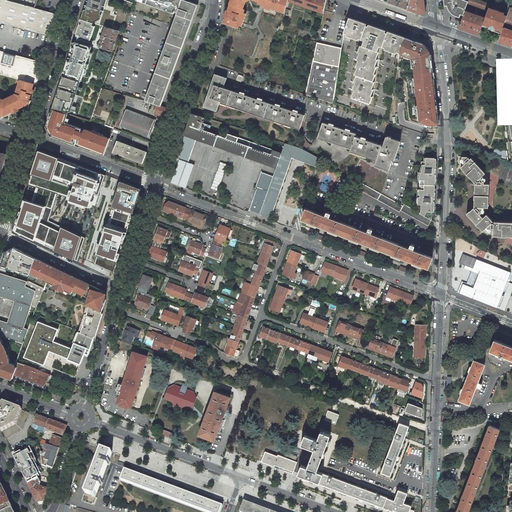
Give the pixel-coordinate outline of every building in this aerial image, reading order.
[(0,0),(0,22),(52,36),(59,15),(34,8),(3,0),(0,0)] [(87,0),(84,10),(83,15),(81,19),(93,23),(98,20),(100,15),(102,15),(103,11),(101,10),(103,6),(105,7),(107,0),(105,0),(87,0)] [(139,0),(175,13),(175,12),(178,13),(180,7),(179,7),(180,5),(181,5),(182,0),(139,0)] [(165,47),(146,101),(157,105),(161,106),(198,5),(185,0),(182,0),(181,5),(180,5),(179,7),(180,7),(178,13),(173,26),(165,47)] [(233,0),(230,11),(228,10),(225,17),(227,17),(225,24),(234,27),(237,28),(238,25),(240,25),(242,26),(246,13),(244,13),(245,9),(243,9),(246,1),(248,0),(255,0),(259,1),(265,4),(264,6),(264,7),(270,10),(271,8),(272,6),(278,8),(277,10),(277,12),(284,14),(288,1),(288,0),(233,0)] [(324,10),(326,0),(288,0),(288,1),(324,13),(325,10),(324,10)] [(407,9),(409,0),(388,0),(388,2),(407,9)] [(409,0),(407,9),(422,14),(425,12),(423,0),(409,0)] [(443,0),(445,5),(447,5),(449,10),(451,13),(454,15),(462,18),(465,11),(467,4),(468,1),(465,0),(443,0)] [(467,4),(487,11),(488,9),(489,7),(490,4),(478,0),(468,0),(468,1),(467,4)] [(504,24),(507,16),(504,15),(500,13),(499,11),(494,9),(492,10),(488,9),(487,11),(485,18),(483,24),(489,26),(495,29),(501,31),(503,27),(504,24)] [(485,18),(465,11),(462,18),(459,28),(479,35),(482,26),(483,24),(485,18)] [(354,90),(352,97),(358,100),(359,98),(360,98),(360,100),(370,104),(372,97),(371,96),(373,89),(372,89),(374,81),(373,81),(375,74),(374,73),(376,67),(375,66),(377,59),(376,59),(378,52),(377,51),(379,46),(382,47),(385,47),(384,49),(396,53),(397,52),(400,53),(405,37),(349,18),(344,33),(346,34),(346,36),(358,40),(359,38),(361,39),(361,40),(364,41),(362,46),(360,45),(358,53),(359,53),(357,60),(358,61),(356,67),(357,68),(355,75),(356,75),(354,82),(355,83),(353,90),(354,90)] [(92,26),(93,23),(81,19),(76,34),(81,35),(81,37),(90,40),(95,26),(92,26)] [(113,52),(119,31),(106,27),(99,47),(113,52)] [(501,33),(498,42),(511,46),(511,30),(503,27),(501,31),(501,33)] [(422,43),(405,37),(400,53),(413,57),(413,59),(412,60),(413,67),(415,66),(416,73),(418,73),(419,78),(414,78),(416,96),(421,95),(421,100),(419,101),(420,108),(418,108),(419,122),(424,124),(425,126),(429,127),(429,123),(432,123),(432,124),(438,123),(430,53),(422,43)] [(75,41),(63,76),(81,82),(92,47),(75,41)] [(305,94),(333,104),(341,48),(318,42),(317,42),(305,94)] [(43,63),(0,51),(0,74),(21,80),(35,83),(37,84),(43,63)] [(511,70),(498,69),(502,103),(504,103),(505,106),(511,105),(511,70)] [(215,74),(204,107),(205,107),(216,74),(215,74)] [(240,93),(224,88),(227,78),(216,74),(205,107),(217,111),(220,101),(221,101),(300,128),(305,115),(298,112),(298,111),(294,109),(293,111),(280,107),(281,105),(276,103),(276,105),(262,101),(263,99),(258,97),(258,99),(245,95),(245,93),(241,92),(240,93)] [(71,115),(81,82),(63,76),(52,109),(64,113),(71,115)] [(31,94),(35,83),(21,80),(16,94),(3,100),(0,98),(0,113),(4,115),(27,104),(29,98),(30,98),(31,95),(31,94)] [(300,129),(300,128),(221,101),(221,103),(300,129)] [(161,106),(157,105),(154,113),(166,117),(169,108),(161,106)] [(66,113),(52,109),(46,129),(48,135),(104,155),(111,137),(88,129),(87,129),(85,128),(84,131),(62,123),(66,113)] [(143,135),(148,137),(154,120),(126,110),(120,125),(143,134),(143,135)] [(200,129),(204,117),(191,113),(183,135),(196,139),(276,168),(273,176),(261,172),(256,186),(258,187),(249,210),(271,218),(292,158),(317,167),(320,159),(301,148),(285,143),(282,153),(273,150),(238,138),(238,137),(228,134),(226,138),(200,129)] [(382,146),(382,145),(355,136),(356,133),(350,131),(351,130),(346,128),(346,130),(333,126),(334,124),(330,123),(329,124),(323,122),(318,136),(351,147),(351,148),(351,150),(377,159),(376,160),(375,164),(384,167),(384,168),(389,170),(393,160),(399,141),(391,138),(392,137),(388,136),(387,137),(386,136),(382,147),(382,146)] [(119,135),(149,146),(150,142),(121,131),(119,135)] [(189,158),(196,139),(183,135),(177,154),(189,158)] [(351,148),(351,147),(318,136),(318,137),(351,148)] [(147,152),(117,141),(113,152),(142,163),(147,152)] [(401,141),(399,141),(393,160),(394,160),(401,141)] [(506,151),(496,148),(493,154),(507,159),(506,151)] [(376,160),(377,159),(351,150),(350,151),(376,160)] [(94,210),(104,175),(46,155),(37,152),(28,184),(36,187),(31,203),(23,200),(15,232),(77,262),(85,238),(48,221),(57,194),(68,197),(67,202),(94,210)] [(171,183),(186,188),(194,165),(188,162),(189,158),(177,154),(168,177),(173,178),(171,183)] [(474,207),(470,211),(471,212),(468,215),(476,224),(477,223),(480,226),(479,227),(482,231),(483,230),(487,234),(493,234),(493,236),(498,236),(498,234),(506,234),(506,236),(511,236),(511,222),(493,221),(493,223),(491,223),(493,221),(486,214),(483,218),(481,216),(485,212),(485,207),(488,207),(489,184),(488,184),(488,178),(484,174),(485,173),(471,158),(470,159),(468,157),(458,156),(458,162),(462,166),(461,167),(464,171),(466,170),(471,176),(469,177),(475,183),(477,181),(477,184),(475,183),(475,191),(476,191),(476,199),(474,199),(474,207),(477,207),(475,209),(474,207)] [(421,211),(420,213),(431,220),(432,220),(432,211),(432,208),(435,208),(435,204),(433,204),(434,193),(435,193),(436,177),(434,177),(435,166),(436,166),(437,161),(436,161),(435,161),(435,159),(435,158),(424,157),(424,161),(423,164),(422,164),(420,170),(420,172),(420,175),(418,175),(418,180),(425,180),(424,189),(417,189),(417,204),(421,204),(421,211)] [(217,191),(226,165),(219,162),(210,189),(217,191)] [(404,204),(403,206),(359,181),(355,187),(400,212),(400,211),(428,226),(431,220),(420,213),(404,204)] [(132,215),(140,190),(119,183),(111,208),(132,215)] [(166,211),(186,219),(189,209),(169,201),(166,211)] [(422,266),(428,268),(432,257),(413,250),(415,246),(411,244),(409,248),(371,234),(373,229),(369,228),(368,232),(329,217),(331,213),(327,212),(326,216),(306,208),(302,219),(308,221),(308,223),(317,226),(317,225),(329,230),(329,231),(338,235),(338,233),(350,238),(350,239),(359,243),(359,241),(371,246),(370,247),(380,251),(380,249),(392,254),(392,255),(401,259),(401,257),(413,262),(412,263),(421,267),(422,266)] [(206,216),(189,209),(186,219),(194,222),(197,223),(196,226),(201,228),(206,216)] [(229,229),(220,226),(214,240),(221,243),(223,244),(226,235),(228,229),(229,229)] [(125,234),(104,227),(95,256),(117,262),(125,234)] [(168,237),(171,232),(159,227),(153,242),(161,246),(165,236),(168,237)] [(262,251),(271,254),(273,246),(275,247),(276,243),(275,243),(275,242),(266,239),(262,251)] [(203,245),(191,240),(187,249),(192,251),(203,256),(206,249),(202,247),(203,245)] [(220,247),(221,243),(214,240),(209,255),(217,258),(222,247),(220,247)] [(161,247),(161,246),(153,242),(151,246),(154,247),(151,257),(164,262),(167,252),(164,251),(160,249),(161,247)] [(0,273),(27,282),(28,280),(31,272),(36,258),(17,249),(17,250),(13,249),(8,251),(6,256),(5,255),(0,270),(0,273)] [(259,263),(267,266),(271,254),(262,251),(258,262),(259,263)] [(301,254),(291,251),(287,262),(296,266),(301,254)] [(498,308),(511,272),(462,253),(459,263),(465,266),(465,268),(472,271),(467,284),(461,282),(457,292),(498,308)] [(202,261),(201,261),(184,254),(182,259),(183,259),(179,270),(192,275),(193,273),(197,274),(202,261)] [(48,280),(54,267),(36,258),(31,272),(48,280)] [(294,273),(296,266),(287,262),(283,274),(295,278),(296,274),(294,273)] [(337,266),(325,262),(321,271),(333,276),(337,266)] [(263,276),(267,266),(259,263),(258,265),(256,270),(255,273),(263,276)] [(348,271),(337,266),(333,276),(345,280),(348,271)] [(79,279),(54,267),(48,280),(54,283),(53,285),(52,286),(64,292),(65,290),(66,289),(72,292),(73,290),(84,295),(89,298),(87,304),(102,311),(107,297),(105,292),(99,290),(100,289),(90,284),(79,279)] [(204,270),(198,285),(213,291),(215,285),(209,283),(212,273),(204,270)] [(314,275),(315,273),(307,270),(303,278),(311,281),(314,275)] [(27,282),(0,273),(0,295),(15,300),(8,323),(0,320),(0,335),(23,343),(26,335),(28,329),(24,328),(31,305),(36,307),(44,288),(28,280),(27,282)] [(259,287),(263,276),(255,273),(251,284),(259,287)] [(152,278),(143,275),(139,287),(138,290),(146,293),(147,290),(150,283),(152,284),(154,279),(152,278)] [(318,276),(314,275),(311,281),(310,284),(315,285),(318,276)] [(367,284),(356,279),(352,289),(364,293),(367,284)] [(187,289),(169,282),(165,292),(183,299),(187,301),(190,294),(186,292),(187,289)] [(255,297),(259,287),(251,284),(245,282),(241,292),(255,297)] [(379,288),(367,284),(364,293),(371,296),(375,298),(379,288)] [(279,285),(274,297),(284,300),(288,289),(279,285)] [(402,291),(390,287),(387,297),(391,298),(398,301),(402,291)] [(152,299),(153,296),(146,293),(138,290),(136,293),(134,299),(137,300),(136,304),(148,309),(152,299)] [(414,296),(402,291),(398,301),(410,305),(414,296)] [(251,308),(255,297),(241,292),(238,303),(251,308)] [(194,295),(190,294),(187,301),(192,302),(205,307),(210,309),(214,300),(209,298),(195,293),(194,295)] [(274,297),(270,309),(280,312),(284,300),(274,297)] [(247,318),(251,308),(236,302),(232,313),(239,315),(247,318)] [(94,337),(102,311),(87,304),(78,331),(90,336),(94,337)] [(147,313),(152,315),(156,307),(151,305),(147,313)] [(165,309),(161,319),(178,325),(185,308),(181,307),(178,314),(165,309)] [(300,323),(312,327),(316,318),(313,316),(309,315),(304,313),(300,323)] [(184,328),(183,332),(190,334),(191,330),(195,319),(191,317),(192,316),(188,314),(183,327),(184,328)] [(243,330),(247,318),(239,315),(234,327),(243,330)] [(312,327),(325,332),(328,322),(324,321),(320,319),(316,318),(312,327)] [(21,357),(75,376),(79,365),(75,364),(79,353),(83,354),(90,336),(78,331),(73,329),(67,346),(53,341),(57,328),(35,320),(21,357)] [(339,321),(336,331),(348,335),(352,326),(339,321)] [(426,325),(415,325),(415,341),(425,341),(426,325)] [(123,338),(122,341),(130,344),(131,341),(133,336),(137,337),(140,331),(127,326),(123,338)] [(260,336),(267,338),(270,329),(263,326),(260,336)] [(364,330),(352,326),(348,335),(360,340),(364,330)] [(239,342),(243,330),(234,327),(230,339),(239,342)] [(278,342),(278,341),(281,333),(270,329),(267,338),(278,342)] [(170,349),(174,340),(152,331),(152,332),(149,331),(147,335),(156,339),(153,346),(158,348),(160,345),(170,349)] [(278,341),(288,345),(291,337),(281,333),(278,341)] [(23,343),(0,335),(0,373),(13,378),(14,376),(18,367),(15,365),(16,361),(23,343)] [(295,347),(298,349),(301,341),(291,337),(288,345),(291,346),(295,347)] [(368,348),(380,353),(384,343),(372,338),(368,348)] [(236,349),(239,342),(230,339),(225,353),(238,358),(240,351),(236,349)] [(187,356),(193,358),(196,348),(174,340),(170,349),(174,350),(173,351),(181,354),(187,356)] [(511,345),(511,347),(494,340),(490,350),(496,353),(496,354),(505,358),(505,356),(511,358),(511,345)] [(298,349),(309,353),(312,345),(301,341),(298,349)] [(424,357),(425,341),(415,341),(414,357),(424,357)] [(384,343),(380,353),(393,357),(396,348),(395,347),(390,345),(384,343)] [(309,353),(319,356),(322,349),(312,345),(309,353)] [(318,358),(329,362),(332,353),(322,349),(319,356),(318,358)] [(148,356),(133,351),(131,357),(129,357),(128,361),(130,361),(127,370),(123,384),(119,383),(117,390),(118,390),(118,393),(120,393),(117,403),(120,404),(120,405),(128,407),(128,406),(132,407),(141,378),(143,378),(145,372),(143,371),(144,368),(148,356)] [(347,369),(348,367),(351,359),(342,356),(338,365),(339,365),(344,367),(347,369)] [(348,367),(358,371),(361,363),(351,359),(348,367)] [(459,400),(469,404),(476,386),(480,388),(482,384),(478,382),(485,364),(474,360),(471,367),(469,372),(463,388),(461,394),(459,400)] [(25,365),(16,361),(15,365),(18,367),(14,376),(45,388),(50,375),(50,374),(35,369),(25,365)] [(358,371),(368,375),(371,367),(361,363),(358,371)] [(368,375),(378,379),(381,371),(371,367),(368,375)] [(378,379),(388,383),(391,375),(381,371),(378,379)] [(398,388),(402,379),(391,375),(388,383),(388,384),(398,388)] [(407,391),(410,382),(402,379),(398,388),(397,391),(406,394),(407,391)] [(422,384),(416,382),(411,394),(422,398),(423,386),(422,384)] [(173,406),(180,408),(181,405),(184,404),(185,406),(188,407),(189,404),(188,402),(190,401),(195,403),(197,398),(192,396),(194,391),(186,389),(186,390),(181,388),(182,387),(174,384),(173,389),(168,387),(166,392),(171,394),(172,396),(170,397),(168,400),(172,401),(174,400),(175,402),(173,406)] [(215,391),(199,435),(214,440),(217,433),(219,434),(221,429),(224,420),(222,420),(231,397),(215,391)] [(0,400),(0,429),(1,432),(2,432),(6,438),(22,430),(28,413),(22,410),(22,409),(4,402),(0,400)] [(405,411),(422,418),(422,408),(408,403),(405,411)] [(335,424),(339,415),(328,411),(324,420),(335,424)] [(45,429),(49,420),(36,415),(32,424),(45,429)] [(63,436),(66,427),(49,420),(45,429),(63,436)] [(381,473),(390,476),(409,426),(399,423),(392,443),(381,473)] [(44,432),(45,429),(32,424),(31,428),(44,433),(44,432)] [(467,511),(473,497),(475,492),(483,471),(485,465),(493,445),(495,439),(499,429),(489,425),(487,430),(488,431),(487,435),(486,435),(483,442),(484,442),(482,447),(481,446),(477,457),(478,457),(477,462),(476,461),(473,468),(474,468),(472,473),(471,473),(467,483),(468,483),(467,488),(466,487),(463,494),(464,495),(462,499),(461,499),(457,509),(458,510),(457,511),(467,511)] [(307,479),(310,480),(310,479),(319,482),(323,473),(317,471),(330,435),(329,434),(331,430),(323,427),(322,432),(321,431),(318,439),(305,434),(301,444),(314,449),(307,467),(301,465),(298,474),(307,477),(307,479)] [(48,446),(59,449),(62,441),(53,437),(51,443),(49,443),(48,446)] [(41,455),(45,457),(45,460),(50,461),(47,466),(53,469),(59,449),(48,446),(46,445),(44,450),(47,450),(46,453),(41,452),(41,455)] [(31,448),(14,456),(28,484),(39,479),(43,477),(50,479),(53,469),(47,466),(42,464),(40,466),(31,448)] [(101,448),(85,492),(95,496),(100,485),(101,486),(102,482),(101,482),(107,465),(108,465),(110,462),(109,461),(112,452),(101,448)] [(293,474),(293,472),(296,463),(297,462),(295,461),(297,456),(286,452),(284,457),(278,455),(277,456),(265,451),(261,462),(274,467),(280,469),(293,474)] [(293,472),(298,474),(301,465),(296,463),(293,472)] [(206,511),(220,511),(223,506),(125,469),(121,480),(206,511)] [(319,482),(319,483),(393,511),(394,510),(400,511),(408,511),(410,509),(411,505),(404,503),(407,493),(398,490),(394,500),(387,498),(387,497),(323,473),(319,482)] [(40,487),(41,483),(39,479),(28,484),(37,501),(43,501),(47,489),(40,487)] [(0,483),(0,511),(6,511),(13,509),(0,483)] [(244,506),(243,505),(240,511),(267,511),(268,510),(263,509),(263,508),(254,505),(246,502),(244,506)]
